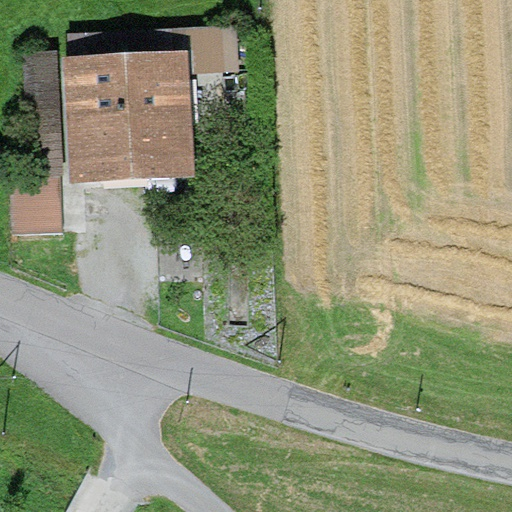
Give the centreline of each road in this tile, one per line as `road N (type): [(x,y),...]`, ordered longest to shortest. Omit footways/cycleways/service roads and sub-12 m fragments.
road 1 (residential): [(511,463),(213,377),(34,306)]
road 2 (residential): [(34,306),(139,445),(209,511)]
